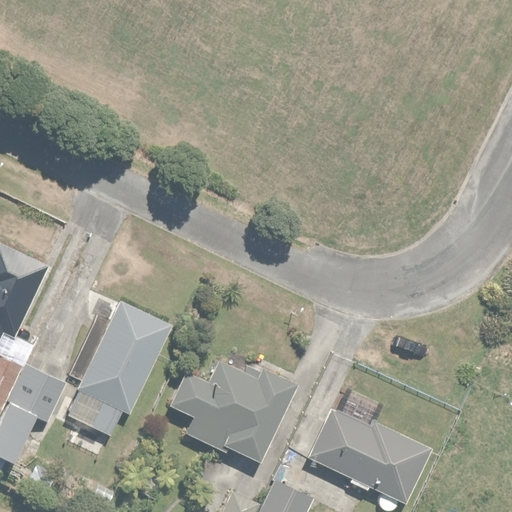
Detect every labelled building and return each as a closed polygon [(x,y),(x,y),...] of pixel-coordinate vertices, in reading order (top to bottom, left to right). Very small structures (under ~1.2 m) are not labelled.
[(0,337),(37,259),(0,241),(0,337)] [(161,327),(110,303),(74,381),(125,405),(161,327)] [(252,462),(284,384),(211,354),(200,381),(175,370),(161,404),(186,414),(179,432),(252,462)] [(0,393),(13,367),(0,360),(0,393)] [(59,381),(17,362),(0,400),(0,457),(20,413),(40,422),(59,381)] [(324,403),(299,458),(394,503),(420,448),(324,403)] [(300,511),(306,497),(265,480),(252,511),(300,511)] [(251,511),(255,503),(226,489),(215,511),(251,511)]
